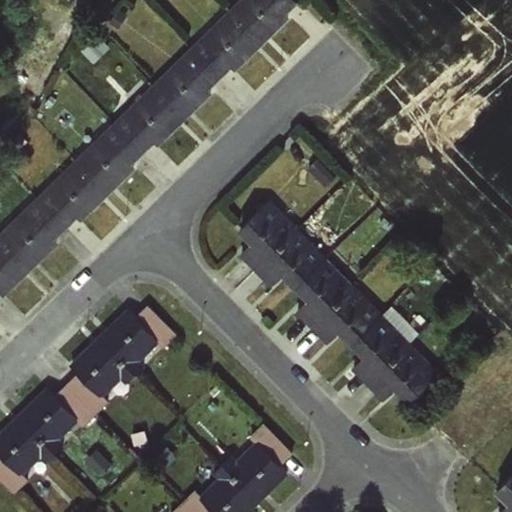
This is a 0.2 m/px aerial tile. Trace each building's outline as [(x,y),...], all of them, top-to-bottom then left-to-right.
[(298,1),(296,0),(237,0),(228,9),(262,43),(289,17),(286,13),(298,1)] [(236,69),(262,43),(228,9),(191,46),(221,76),(231,67),(236,69)] [(221,76),(191,46),(152,84),(185,118),(212,92),(209,88),(221,76)] [(158,144),(185,118),(152,84),(114,121),(143,152),(154,142),(158,144)] [(73,159),(108,193),(135,167),(132,163),(143,152),(114,121),(73,159)] [(80,220),(108,193),(73,159),(37,195),(67,226),(77,216),(80,220)] [(67,226),(37,195),(0,231),(0,235),(31,268),(58,242),(54,238),(67,226)] [(257,270),(299,228),(268,198),(239,228),(251,240),(239,252),(257,270)] [(299,228),(257,270),(272,285),(283,273),(296,286),(327,256),(299,228)] [(0,292),(4,295),(31,268),(0,235),(0,292)] [(327,256),(296,286),(307,297),(295,309),(312,326),(354,283),(327,256)] [(354,283),(312,326),(328,342),(340,330),(352,342),(383,311),(354,283)] [(98,334),(136,371),(145,362),(141,357),(158,341),(162,345),(177,331),(146,301),(134,313),(126,305),(98,334)] [(383,311),(352,342),(363,354),(351,366),(368,382),(411,339),(383,311)] [(66,382),(96,413),(111,399),(106,394),(122,378),(126,381),(136,371),(98,334),(69,362),(78,371),(66,382)] [(411,339),(368,382),(384,398),(395,387),(409,400),(440,368),(411,339)] [(19,414),(57,451),(68,441),(63,437),(79,421),(83,426),(96,413),(66,382),(55,393),(48,385),(19,414)] [(57,451),(19,414),(0,433),(0,476),(17,493),(31,479),(26,474),(43,457),(47,461),(57,451)] [(222,462),(260,500),(289,472),(281,463),(293,452),(263,421),(249,434),(254,440),(236,456),(232,452),(222,462)] [(247,511),(260,500),(222,462),(212,471),(216,476),(200,491),(196,487),(182,499),(194,511),(247,511)] [(511,511),(511,471),(495,489),(507,502),(497,511),(511,511)] [(194,511),(182,499),(169,511),(194,511)]
